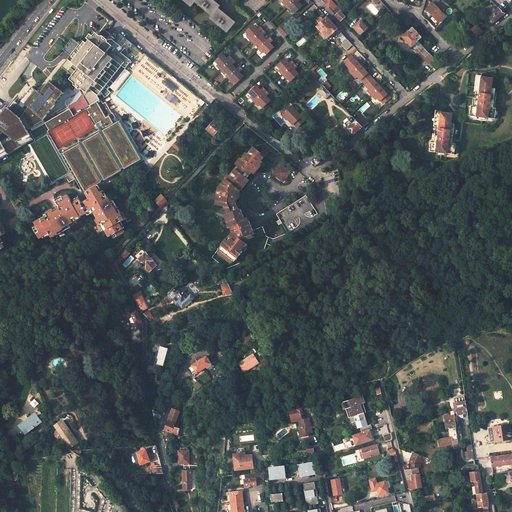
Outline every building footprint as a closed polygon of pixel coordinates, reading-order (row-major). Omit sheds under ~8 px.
[(180,0),(190,7),(193,3),(211,16),(209,19),(226,33),(235,22),(224,14),(218,8),(220,6),(212,0),(180,0)] [(292,0),(286,6),(291,11),(292,9),(295,12),(302,5),(299,1),(299,0),(292,0)] [(341,10),(331,0),(327,0),(324,3),(340,21),(345,16),(340,11),(341,10)] [(428,13),(440,26),(447,19),(435,6),(428,13)] [(504,14),(497,7),(487,17),(493,23),(504,14)] [(461,15),(454,8),(452,10),(458,17),(461,15)] [(343,35),(323,14),(317,20),(315,20),(313,22),(312,25),(315,27),(327,39),(334,32),(339,38),(343,35)] [(364,23),(360,20),(353,27),(355,29),(360,35),(369,26),(365,22),(364,23)] [(289,32),(282,24),(276,30),(284,37),(289,32)] [(256,29),(252,25),(245,32),(248,35),(247,36),(250,41),(262,30),(259,27),(256,29)] [(482,32),(476,25),(471,30),(473,33),(476,37),(482,32)] [(412,46),(415,49),(429,64),(429,63),(435,70),(440,65),(426,50),(418,41),(422,37),(413,27),(402,37),(411,47),(412,46)] [(262,30),(250,41),(255,45),(256,44),(259,47),(266,40),(262,36),(265,33),(262,30)] [(101,93),(113,78),(122,68),(124,70),(130,62),(120,53),(123,49),(113,40),(106,41),(98,35),(89,45),(84,41),(81,44),(77,49),(72,55),(62,67),(73,76),(71,79),(75,82),(75,86),(80,90),(89,106),(99,100),(98,97),(101,93)] [(269,37),(266,40),(259,47),(257,48),(262,53),(263,51),(266,55),(274,48),(270,44),(272,41),(269,37)] [(73,38),(64,49),(68,52),(72,55),(77,49),(81,44),(77,41),(73,38)] [(346,50),(352,45),(347,39),(343,43),(341,45),(346,50)] [(226,58),(222,54),(215,61),(218,64),(216,65),(220,69),(232,59),(229,56),(226,58)] [(356,60),(351,54),(344,61),(347,64),(346,65),(349,68),(348,69),(352,73),(362,64),(359,60),(358,62),(356,60)] [(235,62),(232,59),(220,69),(224,74),(226,72),(228,76),(236,69),(232,65),(235,62)] [(282,74),(294,64),(291,61),(288,63),(284,59),(277,66),(280,69),(279,70),(282,74)] [(130,62),(124,70),(126,71),(132,63),(130,62)] [(294,64),(282,74),(287,79),(288,77),(291,81),(298,74),(294,70),(297,67),(294,64)] [(366,68),(362,64),(352,73),(356,77),(357,76),(360,80),(361,79),(364,82),(370,75),(365,70),(364,69),(366,68)] [(238,66),(236,69),(228,76),(227,77),(232,82),(233,80),(236,84),(243,77),(239,73),(242,70),(238,66)] [(117,82),(126,71),(124,70),(122,68),(113,78),(117,82)] [(376,81),(370,75),(364,82),(367,85),(366,86),(369,89),(368,90),(371,94),(382,84),(378,81),(377,82),(376,81)] [(322,85),(313,76),(310,79),(319,89),(318,90),(326,99),(330,94),(331,94),(327,89),(323,86),(322,85)] [(471,105),(470,115),(494,118),(495,108),(494,108),(489,107),(490,99),(493,100),(494,91),(494,88),(491,87),(492,77),(480,76),(478,76),(476,90),(475,98),(474,106),(472,105),(471,105)] [(113,86),(117,82),(113,78),(101,93),(102,94),(105,93),(107,96),(113,89),(110,87),(112,85),(113,86)] [(44,119),(55,105),(54,105),(64,93),(50,82),(40,94),(39,92),(37,91),(32,87),(19,104),(13,100),(4,111),(0,108),(0,158),(27,144),(24,138),(30,135),(27,130),(44,121),(44,119)] [(259,83),(252,90),(255,93),(253,94),(257,98),(268,88),(266,85),(263,87),(259,83)] [(385,89),(382,84),(371,94),(376,99),(377,98),(380,101),(381,100),(383,103),(390,96),(385,91),(384,90),(385,89)] [(99,185),(144,159),(120,120),(118,121),(106,101),(102,103),(100,100),(99,100),(89,106),(80,90),(76,87),(74,90),(77,92),(78,94),(77,97),(68,101),(67,104),(70,109),(46,123),(31,132),(36,140),(29,144),(51,185),(71,173),(83,194),(86,193),(87,192),(97,186),(99,185)] [(272,91),(268,88),(257,98),(261,103),(263,102),(266,104),(273,98),(269,94),(272,91)] [(301,117),(290,106),(283,113),(287,118),(287,119),(292,125),(293,124),(296,128),(303,122),(300,118),(301,117)] [(431,142),(430,152),(454,154),(455,143),(454,143),(449,143),(450,135),(453,136),(454,127),(454,124),(451,123),(452,113),(440,112),(438,112),(436,126),(435,134),(434,142),(432,142),(431,142)] [(368,123),(361,114),(355,119),(363,127),(368,123)] [(343,124),(353,135),(363,127),(355,119),(352,116),(351,116),(343,124)] [(221,127),(214,121),(206,130),(214,136),(221,127)] [(172,145),(180,152),(184,149),(176,141),(172,145)] [(260,153),(253,147),(247,154),(245,153),(243,156),(243,157),(241,159),(240,158),(235,164),(237,166),(229,176),(228,175),(225,178),(226,179),(222,184),(221,183),(218,187),(217,191),(216,195),(217,195),(215,205),(224,207),(227,214),(224,215),(229,228),(231,227),(232,232),(226,239),(227,239),(218,249),(221,251),(219,254),(231,264),(233,261),(234,261),(242,251),(244,252),(247,249),(246,247),(248,245),(244,242),(246,240),(252,238),(251,234),(253,234),(252,230),(245,222),(248,220),(240,209),(238,209),(234,201),(237,200),(239,197),(237,196),(239,191),(249,180),(243,175),(245,172),(248,175),(251,172),(253,174),(260,165),(259,164),(262,161),(260,160),(263,157),(259,154),(260,153)] [(171,159),(165,152),(146,173),(145,174),(145,181),(146,180),(152,175),(153,176),(160,168),(163,165),(164,166),(171,159)] [(320,162),(312,152),(303,159),(304,160),(313,167),(320,162)] [(285,176),(289,171),(280,164),(273,174),(282,182),(286,177),(285,176)] [(155,188),(146,180),(145,181),(140,186),(149,194),(152,191),(155,188)] [(182,184),(179,181),(169,192),(172,195),(182,184)] [(75,219),(80,216),(81,216),(87,213),(87,214),(93,211),(94,212),(98,219),(96,220),(100,226),(101,225),(105,223),(108,229),(105,231),(109,237),(112,235),(116,233),(118,236),(125,232),(123,229),(119,223),(121,221),(126,218),(123,212),(121,213),(119,214),(116,208),(115,209),(111,203),(114,201),(110,195),(108,196),(106,197),(103,192),(101,193),(97,186),(87,192),(90,195),(88,196),(90,199),(85,202),(86,204),(82,206),(82,204),(79,200),(73,203),(72,201),(70,198),(68,200),(66,196),(62,199),(58,201),(61,206),(58,208),(53,211),(51,209),(46,213),(47,215),(49,218),(42,221),(41,219),(34,223),(36,227),(38,230),(35,232),(39,239),(43,237),(49,234),(50,236),(51,238),(58,234),(57,233),(63,230),(63,229),(69,225),(70,227),(77,223),(76,221),(75,219)] [(158,198),(152,191),(149,194),(155,201),(158,198)] [(167,201),(161,195),(158,198),(155,201),(160,207),(167,201)] [(59,197),(54,200),(58,208),(61,206),(58,201),(62,199),(61,197),(61,196),(59,197)] [(126,250),(114,262),(117,266),(130,253),(126,250)] [(138,259),(134,265),(138,270),(142,266),(143,267),(144,267),(145,266),(150,271),(158,264),(146,252),(138,259)] [(225,284),(222,285),(223,295),(232,293),(228,285),(228,284),(226,281),(223,282),(225,284)] [(175,293),(174,293),(176,296),(174,298),(176,301),(178,299),(181,302),(188,296),(180,288),(178,289),(176,287),(175,287),(173,289),(173,290),(175,293)] [(140,292),(133,296),(142,311),(148,308),(147,306),(140,292)] [(188,296),(181,302),(178,304),(182,309),(185,306),(186,307),(192,302),(191,301),(194,298),(191,294),(188,296)] [(153,308),(149,310),(153,318),(158,316),(153,308)] [(149,310),(143,314),(148,318),(149,319),(153,318),(149,310)] [(137,311),(131,314),(135,323),(134,323),(135,326),(139,324),(140,325),(143,324),(141,320),(137,311)] [(169,349),(160,346),(157,358),(166,361),(169,349)] [(253,355),(239,364),(244,371),(258,363),(253,355)] [(207,356),(192,365),(192,366),(197,373),(197,372),(202,369),(211,364),(207,356)] [(349,417),(364,413),(366,412),(361,398),(344,403),(349,418),(349,417)] [(469,424),(466,401),(454,403),(455,413),(457,413),(459,415),(458,416),(461,418),(463,417),(463,419),(465,419),(466,425),(469,424)] [(172,409),(165,429),(172,433),(180,436),(182,429),(178,428),(175,427),(176,424),(175,424),(177,418),(179,411),(172,409)] [(302,409),(290,412),(291,415),(292,422),(299,420),(302,419),(301,415),(303,414),(302,409)] [(162,413),(153,410),(154,416),(155,416),(160,418),(162,413)] [(450,411),(450,412),(451,414),(444,415),(446,429),(452,428),(456,427),(453,411),(450,411)] [(356,422),(358,429),(360,428),(368,425),(364,413),(349,417),(351,423),(353,423),(356,422)] [(41,422),(36,416),(21,427),(26,434),(41,422)] [(299,420),(300,425),(298,426),(300,436),(308,434),(306,427),(310,426),(311,427),(317,426),(315,416),(304,419),(302,419),(299,420)] [(62,422),(55,427),(57,430),(62,437),(69,447),(76,443),(77,443),(62,422)] [(489,442),(494,442),(496,441),(496,443),(510,441),(509,439),(511,439),(509,424),(503,425),(503,424),(498,424),(497,425),(492,426),(487,427),(489,442)] [(369,429),(358,433),(361,443),(373,440),(370,431),(369,429)] [(451,437),(437,440),(438,447),(452,445),(453,449),(458,448),(456,432),(453,432),(454,439),(452,440),(451,437)] [(76,443),(69,447),(72,452),(80,450),(76,443)] [(377,444),(361,449),(364,459),(380,454),(377,444)] [(474,457),(472,444),(466,445),(467,451),(463,452),(464,459),(474,457)] [(314,448),(306,449),(307,456),(315,455),(314,448)] [(146,449),(135,453),(139,465),(150,461),(147,454),(146,449)] [(189,450),(178,451),(178,456),(179,464),(184,464),(184,466),(188,465),(189,465),(189,450)] [(245,453),(234,454),(235,470),(253,468),(255,467),(254,454),(252,455),(245,455),(245,453)] [(439,472),(439,468),(435,468),(434,465),(423,466),(423,462),(421,462),(423,458),(415,453),(410,461),(412,463),(413,465),(405,466),(404,464),(403,464),(405,473),(406,480),(411,479),(411,475),(419,474),(439,472)] [(491,467),(511,463),(511,456),(511,454),(490,457),(490,458),(491,467)] [(302,464),(298,465),(300,475),(302,474),(302,477),(308,476),(306,464),(304,462),(302,464)] [(316,472),(314,463),(310,463),(308,462),(306,464),(308,476),(314,475),(313,473),(316,472)] [(272,467),(268,467),(269,477),(271,477),(271,479),(277,479),(276,466),(274,464),(272,467)] [(285,476),(284,466),(280,466),(278,464),(276,466),(277,479),(283,478),(283,476),(285,476)] [(191,470),(183,470),(179,498),(187,499),(188,493),(189,483),(191,470)] [(245,474),(245,481),(244,481),(244,482),(245,487),(256,486),(257,486),(256,480),(264,479),(263,471),(245,474)] [(479,471),(470,472),(471,482),(473,482),(473,487),(472,488),(473,492),(482,491),(481,488),(479,471)] [(411,479),(406,480),(408,484),(409,491),(410,491),(410,489),(422,488),(419,474),(411,475),(411,479)] [(343,479),(333,480),(335,497),(345,496),(343,479)] [(377,483),(376,484),(377,490),(379,495),(388,493),(386,481),(377,483)] [(315,482),(303,484),(305,492),(307,491),(316,489),(315,482)] [(318,497),(317,489),(316,489),(307,491),(307,493),(305,494),(306,499),(317,497),(318,497)] [(230,492),(231,503),(243,502),(242,491),(230,492)] [(282,500),(281,493),(271,494),(270,494),(271,502),(282,500)] [(482,493),(476,494),(478,508),(488,506),(486,493),(482,493)] [(420,499),(411,500),(412,504),(430,501),(430,496),(429,496),(420,497),(420,499)] [(307,506),(319,504),(317,497),(306,499),(307,506)] [(231,503),(232,510),(228,511),(240,511),(240,510),(244,509),(243,502),(231,503)]
